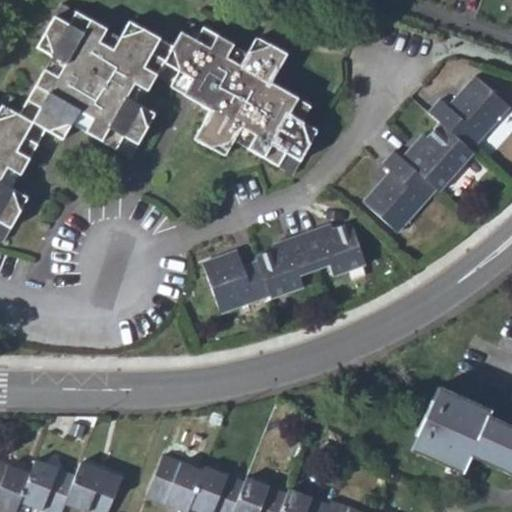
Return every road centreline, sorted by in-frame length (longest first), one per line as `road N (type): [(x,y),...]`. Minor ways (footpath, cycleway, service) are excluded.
road 1 (residential): [(0,389),(197,386),(306,361),(396,322),(511,239)]
road 2 (residential): [(385,72),(371,122),(305,197),(146,256),(104,302),(75,313),(0,295)]
road 3 (unknown): [(397,0),(511,54)]
